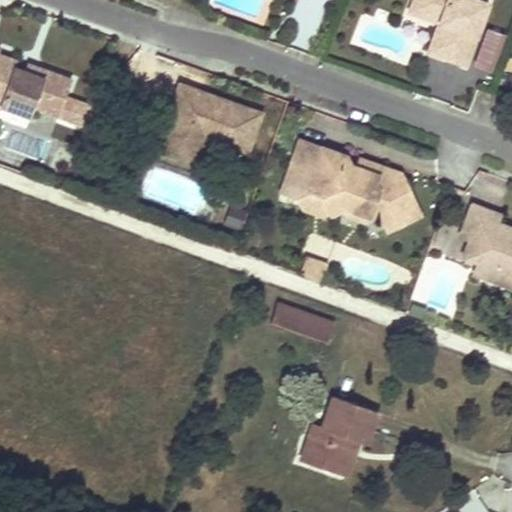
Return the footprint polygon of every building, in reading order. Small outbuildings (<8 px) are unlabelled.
[(441,55),(464,63),(486,0),(485,0),(410,0),(409,3),(439,14),(437,20),(451,25),(441,55)] [(437,20),(439,14),(409,3),(407,9),(437,20)] [(451,25),(437,20),(426,49),(441,55),(451,25)] [(471,64),(493,70),(505,31),(483,24),(471,64)] [(4,49),(0,47),(0,92),(8,96),(4,105),(35,116),(38,107),(63,115),(76,79),(50,70),(48,76),(29,70),(19,66),(21,60),(3,53),(4,49)] [(29,70),(48,76),(50,70),(31,63),(29,70)] [(240,150),(255,109),(173,79),(167,98),(175,101),(172,110),(164,107),(150,146),(178,156),(183,140),(197,145),(200,136),(240,150)] [(175,101),(167,98),(164,107),(172,110),(175,101)] [(284,163),(298,168),(308,141),(294,135),(284,163)] [(183,140),(178,156),(191,161),(197,145),(183,140)] [(382,225),(404,215),(400,206),(409,202),(394,169),(376,163),(373,172),(351,164),(337,159),(340,152),(308,141),(298,168),(306,171),(301,187),(303,188),(316,193),(324,208),(325,209),(337,204),(338,203),(361,211),(362,212),(363,208),(376,213),(382,225)] [(351,164),(373,172),(376,163),(354,155),(351,164)] [(316,193),(303,188),(297,204),(317,211),(324,208),(316,193)] [(400,206),(404,215),(413,210),(409,202),(400,206)] [(511,227),(493,221),(496,211),(470,202),(458,234),(467,237),(461,255),(480,262),(511,273),(511,227)] [(358,217),(361,211),(338,203),(337,204),(340,211),(358,217)] [(248,212),(230,206),(224,226),(242,232),(248,212)] [(315,277),(322,258),(303,251),(296,270),(315,277)] [(511,282),(511,273),(480,262),(485,273),(511,282)] [(330,347),(337,326),(280,306),(272,327),(330,347)] [(363,456),(374,424),(331,409),(321,438),(311,434),(297,474),(335,486),(338,476),(347,450),(356,453),(363,456)] [(347,450),(338,476),(348,480),(356,453),(347,450)]
